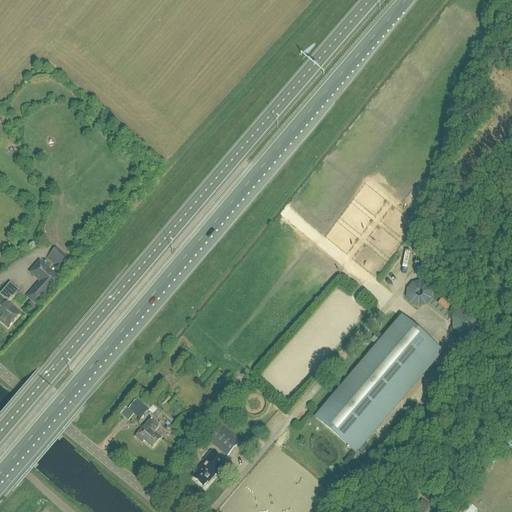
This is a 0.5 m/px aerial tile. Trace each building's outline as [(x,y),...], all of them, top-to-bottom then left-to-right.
[(46,260),(63,274),(67,269),(64,266),(69,260),(56,249),(46,260)] [(37,308),(61,281),(40,262),(29,274),(39,283),(26,298),(37,308)] [(20,316),(6,303),(7,303),(7,301),(3,297),(1,297),(0,298),(0,297),(0,318),(1,320),(0,321),(0,323),(8,330),(20,316)] [(437,311),(441,306),(434,301),(430,307),(437,311)] [(449,313),(453,307),(444,301),(440,306),(449,313)] [(479,339),(481,317),(458,315),(456,336),(479,339)] [(315,419),(355,454),(442,356),(402,321),(315,419)] [(142,406),(137,401),(128,411),(126,409),(120,416),(128,422),(134,416),(140,422),(149,412),(147,411),(150,408),(144,403),(142,406)] [(409,418),(401,425),(407,430),(414,423),(409,418)] [(159,428),(151,421),(136,439),(142,444),(143,443),(152,450),(160,439),(154,434),(159,428)] [(180,443),(191,433),(186,426),(174,436),(180,443)] [(241,443),(222,427),(208,443),(226,459),(241,443)] [(225,465),(211,453),(202,463),(204,465),(192,479),(203,488),(206,484),(208,485),(225,465)] [(331,500),(339,507),(353,490),(345,483),(331,500)]
